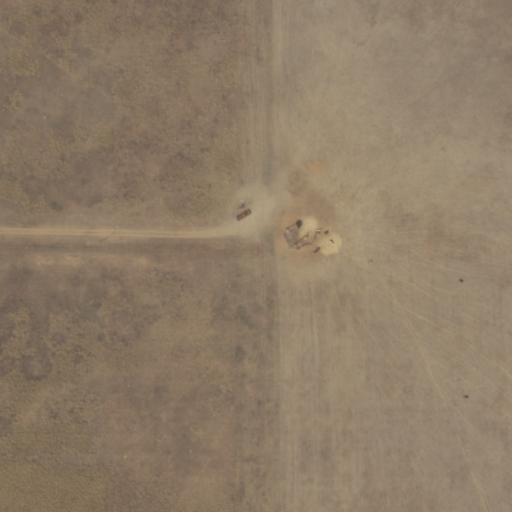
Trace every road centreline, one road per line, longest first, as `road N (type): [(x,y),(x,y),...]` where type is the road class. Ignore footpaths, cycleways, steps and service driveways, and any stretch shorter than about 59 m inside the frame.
road 1 (residential): [(305,511),(305,0)]
road 2 (residential): [(511,260),(413,258),(310,243)]
